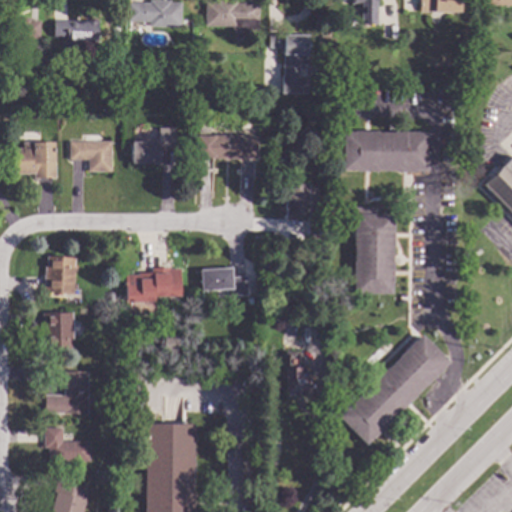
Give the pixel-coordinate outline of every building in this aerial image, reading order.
[(168,0),(168,2),(180,3),(179,27),(147,26),(148,22),(125,21),(125,3),(148,4),(148,0),(168,0)] [(235,0),(235,3),(257,3),(257,31),(231,31),(231,26),(203,26),(203,1),(214,1),(214,0),(235,0)] [(376,0),(376,23),(356,24),(356,11),(357,11),(357,5),(349,5),(349,0),(376,0)] [(459,0),(460,11),(418,12),(417,0),(459,0)] [(0,17),(28,18),(28,20),(39,21),(38,38),(0,37),(0,17)] [(95,20),(94,22),(97,22),(96,42),(85,42),(85,51),(62,50),(62,41),(52,41),(52,37),(51,37),(52,20),(85,21),(85,20),(95,20)] [(120,24),(119,34),(110,33),(111,24),(120,24)] [(307,54),(282,54),(282,48),(267,48),(267,35),(307,35),(307,54)] [(287,93),(272,93),(272,78),(287,78),(287,93)] [(173,147),(158,147),(157,163),(130,163),(130,141),(157,141),(157,128),(173,128),(173,147)] [(426,171),(341,170),(341,131),(427,132),(426,171)] [(256,157),(195,157),(195,137),(256,136),(256,157)] [(54,178),(48,178),(48,177),(38,177),(38,179),(32,179),(32,173),(12,174),(11,148),(22,148),(22,143),(31,143),(31,142),(53,141),(54,178)] [(109,171),(86,171),(86,160),(67,160),(67,141),(109,141),(109,171)] [(511,215),(481,184),(510,155),(511,156),(511,215)] [(307,216),(283,217),(283,184),(307,184),(307,216)] [(374,213),(392,213),(391,294),(351,293),(353,207),(374,207),(374,213)] [(324,238),(307,239),(307,220),(324,220),(324,238)] [(74,258),(72,294),(42,292),(44,266),(45,266),(46,256),(74,258)] [(168,269),(178,269),(178,296),(153,296),(153,301),(124,301),(124,275),(137,275),(137,272),(150,272),(150,267),(168,267),(168,269)] [(230,276),(246,276),(246,296),(229,296),(229,290),(200,291),(199,268),(230,268),(230,276)] [(114,301),(106,301),(106,293),(114,293),(114,301)] [(290,321),(281,322),(281,309),(290,309),(290,321)] [(71,347),(42,349),(41,313),(69,312),(71,347)] [(447,362),(365,444),(337,417),(420,334),(447,362)] [(180,350),(163,350),(163,336),(180,336),(180,350)] [(300,370),(309,370),(309,395),(299,395),(299,393),(291,393),(291,392),(284,392),(284,352),(300,352),(300,370)] [(85,414),(43,414),(43,394),(62,394),(62,371),(85,371),(85,414)] [(191,511),(141,511),(141,424),(192,424),(191,511)] [(61,441),(88,441),(88,461),(46,461),(46,448),(42,447),(42,427),(61,427),(61,441)] [(86,489),(79,511),(46,511),(55,480),(86,489)]
